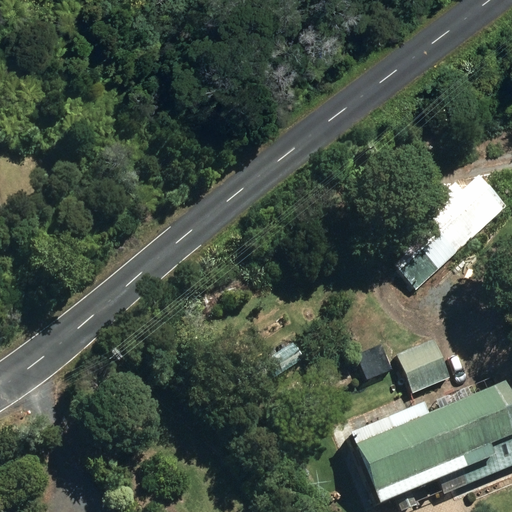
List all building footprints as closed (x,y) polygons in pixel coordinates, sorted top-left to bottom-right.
[(22,174),(0,192),(0,194),(11,207),(34,188),(22,174)] [(379,256),(413,290),(485,218),(451,184),(379,256)] [(390,368),(378,341),(353,352),(365,380),(390,368)] [(393,357),(409,394),(445,379),(430,342),(393,357)] [(250,371),(260,386),(301,358),(291,344),(250,371)] [(340,438),(370,508),(456,471),(462,487),(511,465),(511,428),(494,386),(417,419),(412,407),(340,438)]
